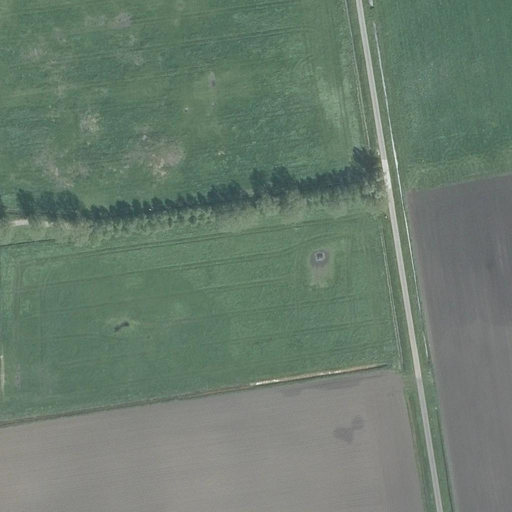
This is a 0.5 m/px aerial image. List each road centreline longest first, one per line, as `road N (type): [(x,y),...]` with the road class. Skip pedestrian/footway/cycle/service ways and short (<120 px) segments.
road 1 (unclassified): [(438,511),(357,0)]
road 2 (track): [(387,186),(84,229),(10,226)]
